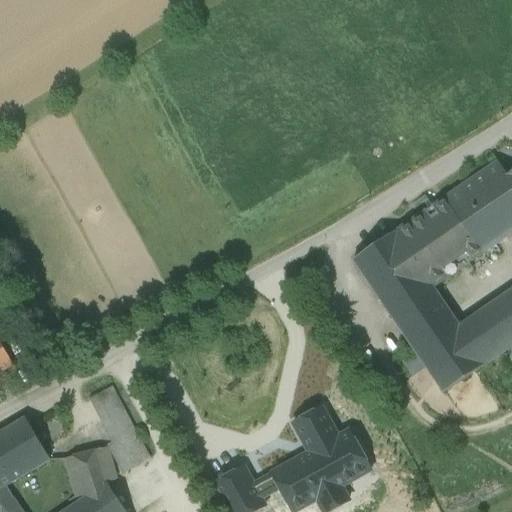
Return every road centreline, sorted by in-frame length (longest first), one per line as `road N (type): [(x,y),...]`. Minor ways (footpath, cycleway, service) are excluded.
road 1 (track): [(511,122),(325,241),(0,413)]
road 2 (track): [(338,233),(345,289),(413,410),(447,431),(477,432),(511,419)]
road 3 (track): [(194,511),(110,355)]
